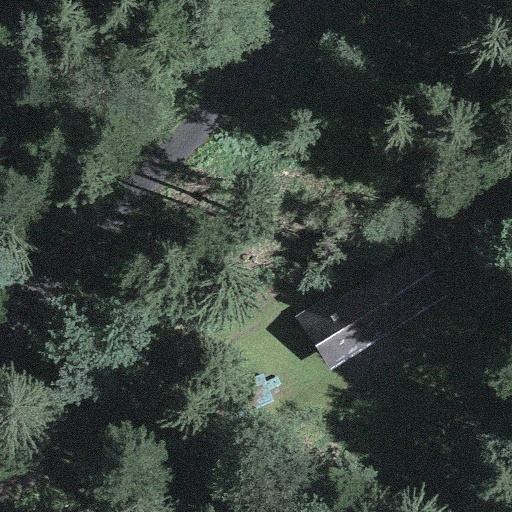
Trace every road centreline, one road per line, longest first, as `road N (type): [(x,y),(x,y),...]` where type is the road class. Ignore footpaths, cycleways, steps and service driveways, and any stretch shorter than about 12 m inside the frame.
road 1 (track): [(0,479),(202,351),(511,194)]
road 2 (track): [(312,0),(0,350)]
